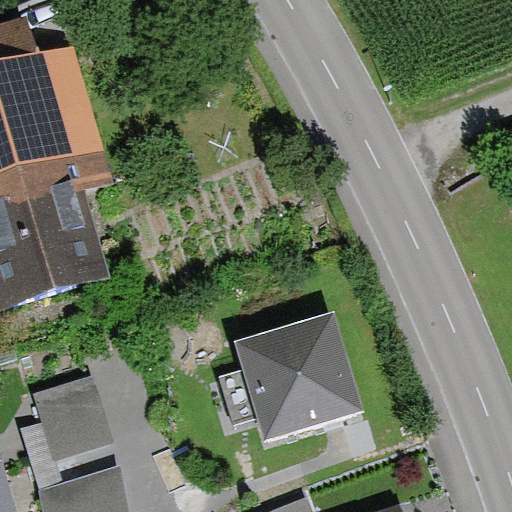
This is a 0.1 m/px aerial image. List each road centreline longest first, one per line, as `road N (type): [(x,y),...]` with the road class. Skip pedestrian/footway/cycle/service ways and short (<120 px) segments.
road 1 (tertiary): [(511,488),(377,161),(290,0)]
road 2 (unknown): [(377,161),(511,94)]
